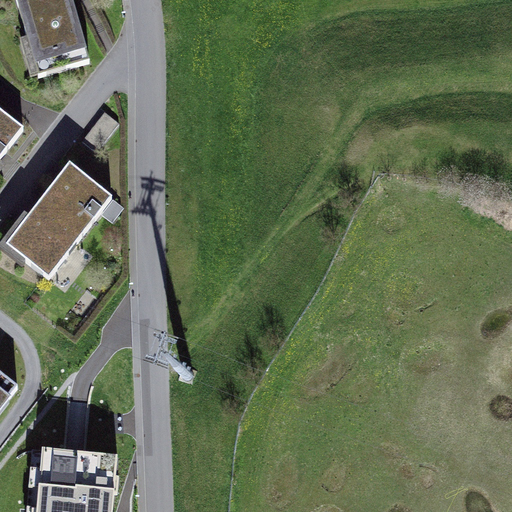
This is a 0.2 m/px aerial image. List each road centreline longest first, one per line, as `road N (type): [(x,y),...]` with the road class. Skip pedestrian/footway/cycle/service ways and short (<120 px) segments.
road 1 (residential): [(164,511),(158,46)]
road 2 (residential): [(158,46),(126,65),(0,215)]
road 3 (track): [(0,450),(39,384),(36,357),(0,311)]
